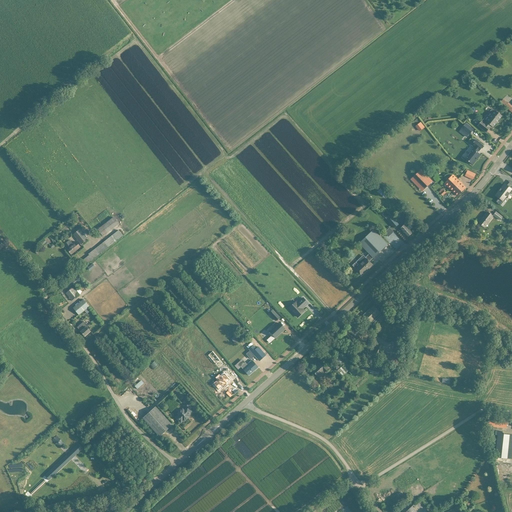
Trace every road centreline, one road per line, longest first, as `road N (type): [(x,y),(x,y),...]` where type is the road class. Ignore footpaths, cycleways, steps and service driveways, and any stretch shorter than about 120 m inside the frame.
road 1 (tertiary): [(245,402),(471,196),(511,145)]
road 2 (unknown): [(174,465),(121,409),(45,299),(88,249)]
road 3 (unclassified): [(361,488),(481,413),(511,412)]
road 4 (unclassified): [(361,488),(326,441),(245,402)]
